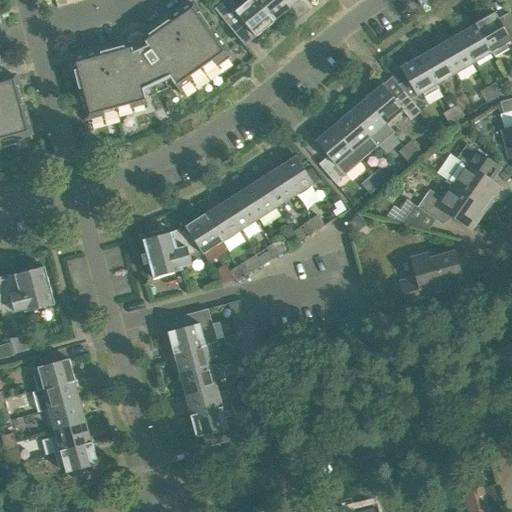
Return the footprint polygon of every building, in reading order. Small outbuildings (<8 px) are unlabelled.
[(248,0),(238,9),(230,0),(225,0),(214,9),(232,31),(243,21),(256,37),(273,23),(253,0),(248,0)] [(253,0),(273,23),(274,23),(273,22),(289,8),(282,0),(253,0)] [(282,0),(289,8),(299,0),(282,0)] [(231,58),(193,4),(143,39),(140,36),(136,35),(132,37),(130,41),(130,45),(72,61),(89,124),(148,108),(144,91),(170,79),(181,93),(231,58)] [(498,19),(495,12),(475,24),(492,52),(492,53),(494,57),(508,49),(506,45),(511,40),(511,19),(508,13),(498,19)] [(474,63),(492,53),(492,52),(475,24),(475,25),(457,36),(474,63)] [(455,74),(474,63),(457,36),(439,46),(455,74)] [(436,85),(437,85),(455,74),(439,46),(420,57),(436,85)] [(436,85),(420,57),(402,68),(401,67),(400,67),(417,96),(422,93),(425,97),(439,89),(437,85),(436,85)] [(0,148),(32,140),(15,76),(0,80),(0,148)] [(494,99),(498,96),(501,94),(495,83),(488,88),(494,99)] [(395,100),(382,84),(381,85),(382,86),(365,100),(386,124),(389,128),(402,118),(398,114),(402,110),(411,121),(421,112),(404,92),(395,100)] [(486,103),(494,99),(488,88),(480,92),(486,103)] [(511,98),(500,102),(503,114),(511,111),(511,127),(502,131),(509,158),(511,157),(511,98)] [(370,138),(386,124),(365,100),(349,114),(370,138)] [(457,120),(464,116),(458,105),(450,109),(457,120)] [(449,125),(457,120),(450,109),(443,114),(449,125)] [(362,161),(377,148),(369,138),(370,138),(349,114),(332,127),(353,152),(354,151),(357,155),(362,161)] [(353,152),(332,127),(316,141),(316,140),(315,141),(328,156),(319,164),(335,184),(346,176),(337,165),(341,162),(344,166),(357,155),(354,151),(353,152)] [(413,156),(420,150),(411,141),(405,146),(413,156)] [(446,181),(452,185),(485,208),(500,187),(483,175),(492,162),(467,145),(458,158),(460,160),(446,181)] [(407,161),(413,156),(405,146),(399,152),(407,161)] [(290,199),(313,184),(295,156),(294,157),(295,158),(273,172),(290,199)] [(381,185),(387,179),(379,169),(372,175),(381,185)] [(267,213),(290,199),(273,172),(250,186),(267,213)] [(470,230),(485,208),(452,185),(443,199),(430,190),(417,207),(407,200),(393,221),(428,231),(435,220),(442,225),(449,215),(470,230)] [(245,228),(267,213),(250,186),(228,201),(245,228)] [(222,242),(245,228),(228,201),(205,215),(222,242)] [(203,255),(222,242),(205,215),(204,214),(185,227),(187,230),(183,231),(189,255),(201,252),(203,255)] [(366,224),(358,215),(348,224),(356,233),(366,224)] [(317,231),(324,226),(317,216),(310,220),(317,231)] [(310,220),(303,225),(310,235),(317,231),(310,220)] [(192,264),(189,255),(183,231),(173,234),(173,232),(143,240),(153,278),(183,270),(182,267),(192,264)] [(280,254),(287,250),(281,239),(273,243),(280,254)] [(273,243),(266,248),(273,259),(280,254),(273,243)] [(461,278),(454,252),(429,259),(427,254),(411,259),(416,278),(400,282),(407,305),(433,298),(430,286),(461,278)] [(244,278),(251,273),(244,262),(237,267),(244,278)] [(25,313),(55,305),(44,267),(14,275),(15,277),(5,279),(11,303),(14,312),(24,309),(25,313)] [(237,267),(230,271),(235,280),(237,282),(244,278),(237,267)] [(1,281),(1,277),(0,277),(0,310),(0,306),(11,303),(5,279),(1,281)] [(211,344),(217,342),(208,309),(184,316),(187,327),(168,332),(173,354),(210,344),(211,344)] [(238,337),(250,333),(247,325),(235,328),(238,337)] [(240,345),(252,341),(250,333),(238,337),(240,345)] [(214,359),(211,344),(210,344),(173,354),(173,355),(175,354),(180,374),(211,366),(211,365),(209,360),(214,359)] [(38,390),(75,380),(69,359),(37,367),(39,374),(34,375),(38,390)] [(186,395),(217,387),(215,381),(220,380),(216,364),(211,365),(211,366),(180,374),(186,395)] [(249,378),(261,375),(259,367),(247,370),(249,378)] [(251,386),(263,383),(261,375),(249,378),(251,386)] [(44,411),(80,402),(74,381),(75,381),(75,380),(38,390),(38,391),(33,393),(39,412),(44,411)] [(218,393),(217,387),(186,395),(191,415),(190,416),(232,405),(228,390),(218,393)] [(4,399),(0,400),(0,422),(10,419),(7,408),(4,399)] [(54,431),(85,422),(80,402),(44,411),(48,427),(53,425),(54,431)] [(241,438),(232,405),(190,416),(196,438),(203,436),(206,448),(241,438)] [(91,443),(85,422),(54,431),(56,436),(51,438),(55,453),(92,443),(92,442),(91,443)] [(3,445),(16,441),(13,433),(1,436),(3,445)] [(6,453),(18,450),(16,441),(3,445),(6,453)] [(66,473),(98,464),(92,443),(55,453),(59,468),(64,467),(66,473)] [(12,473),(25,470),(22,462),(10,465),(12,473)] [(487,511),(481,490),(469,493),(474,511),(487,511)]
